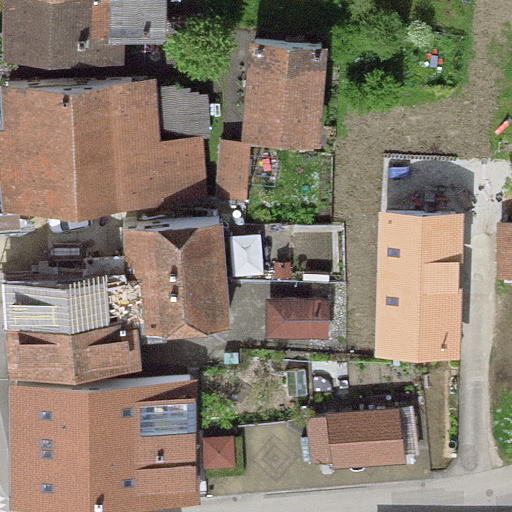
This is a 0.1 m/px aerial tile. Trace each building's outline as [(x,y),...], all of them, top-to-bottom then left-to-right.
[(27,0),(6,0),(5,58),(27,58),(27,0)] [(115,35),(147,37),(146,0),(27,0),(27,58),(116,58),(115,35)] [(245,136),(310,141),(318,48),(252,43),(245,136)] [(191,164),(190,152),(180,152),(178,91),(148,92),(147,81),(5,85),(14,210),(168,202),(166,174),(181,173),(181,164),(191,164)] [(223,144),(218,198),(241,200),(246,146),(223,144)] [(381,348),(447,349),(452,164),(386,161),(381,348)] [(121,231),(124,286),(220,277),(215,219),(134,226),(134,229),(121,231)] [(511,276),(511,225),(501,225),(500,277),(511,276)] [(235,235),(235,257),(271,258),(271,236),(235,235)] [(121,286),(126,319),(129,344),(160,341),(159,329),(223,323),(220,277),(124,286),(121,286)] [(9,328),(122,319),(126,319),(121,286),(121,281),(5,286),(9,328)] [(267,304),(267,334),(322,335),(322,305),(267,304)] [(131,365),(129,344),(126,319),(122,319),(9,328),(12,370),(18,374),(131,365)] [(38,502),(192,504),(186,379),(133,382),(69,382),(13,384),(14,496),(38,502)] [(406,416),(335,421),(338,469),(409,464),(406,416)]
